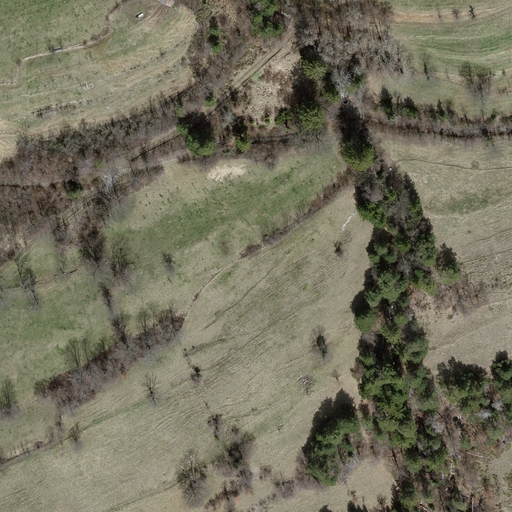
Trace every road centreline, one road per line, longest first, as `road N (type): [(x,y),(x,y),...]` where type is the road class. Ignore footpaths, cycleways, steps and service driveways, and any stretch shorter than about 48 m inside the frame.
road 1 (track): [(0,188),(287,138),(338,111),(474,131),(511,127)]
road 2 (track): [(111,172),(198,117),(298,24),(472,23),(511,7)]
road 3 (track): [(111,172),(0,273)]
